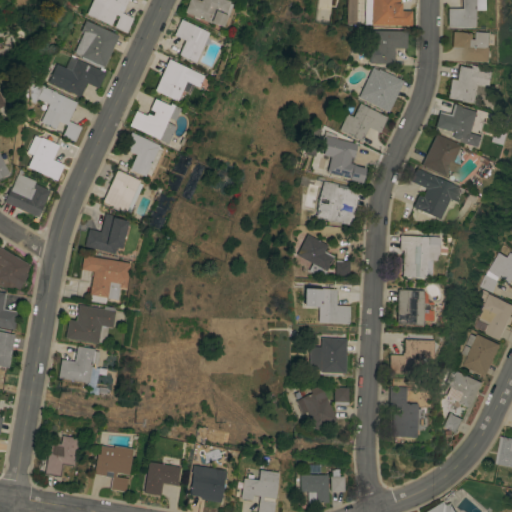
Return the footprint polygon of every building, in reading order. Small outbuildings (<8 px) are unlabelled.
[(126,0),(121,12),(132,17),(125,32),(112,26),(117,15),(114,14),(109,25),(85,13),(91,0),(126,0)] [(198,18),(198,19),(192,16),(192,15),(183,11),(187,0),(230,0),(230,2),(233,3),(228,16),(226,15),(222,26),(211,21),(210,22),(198,18)] [(351,0),(341,0),(341,23),(351,23),(351,0)] [(360,0),(397,0),(397,2),(399,2),(399,10),(410,10),(409,25),(360,23),(360,0)] [(446,7),(460,7),(460,0),(487,0),(487,9),(477,9),(477,26),(446,25),(446,7)] [(209,31),(195,61),(177,53),(184,39),(172,34),(180,18),(209,31)] [(117,35),(102,66),(79,55),(80,54),(73,51),(82,32),(79,31),(84,19),(117,35)] [(392,47),(392,63),(366,62),(367,44),(373,44),(373,39),(365,39),(365,29),(405,30),(405,47),(392,47)] [(450,30),(473,32),(472,38),(476,38),(476,31),(490,31),(489,60),(460,59),(461,48),(449,47),(450,30)] [(64,67),(69,56),(98,69),(99,66),(103,68),(102,71),(104,71),(97,87),(85,82),(79,96),(47,81),(55,63),(64,67)] [(167,58),(204,75),(198,86),(193,84),(189,93),(181,90),(176,100),(153,89),(167,58)] [(445,97),(448,78),(454,79),(456,64),(472,67),(473,64),(481,65),(481,68),(493,71),(490,86),(478,84),(475,102),(445,97)] [(366,77),(364,76),(369,66),(375,69),(376,68),(401,80),(386,111),(363,100),(364,99),(357,95),(366,77)] [(56,91),(55,92),(75,101),(67,120),(80,126),(73,141),(60,135),(66,124),(57,120),(54,128),(39,121),(48,103),(37,98),(33,102),(32,101),(30,98),(30,96),(29,93),(29,91),(29,90),(30,88),(31,88),(32,87),(34,85),(35,85),(39,84),(42,85),(56,91)] [(128,124),(134,110),(145,115),(146,112),(151,115),(153,111),(148,108),(153,97),(168,104),(169,102),(179,107),(174,119),(167,116),(165,121),(175,125),(167,143),(128,124)] [(357,102),(385,116),(378,132),(366,126),(360,140),(336,129),(344,112),(351,115),(357,102)] [(478,111),(472,132),(482,135),(479,145),(448,137),(450,131),(432,126),(437,110),(448,113),(451,103),(478,111)] [(333,137),(355,143),(351,155),(348,154),(347,161),(344,160),(344,163),(351,164),(351,163),(364,166),(359,182),(347,179),(348,178),(324,171),(328,156),(317,153),(323,130),(334,135),(333,137)] [(158,144),(158,145),(162,148),(150,175),(145,173),(144,175),(128,168),(134,153),(122,147),(129,131),(158,144)] [(433,133),(456,144),(455,145),(463,149),(452,173),(444,169),(441,175),(418,164),(433,133)] [(26,166),(32,154),(26,151),(34,135),(40,138),(40,136),(58,144),(51,158),(62,164),(55,180),(26,166)] [(461,190),(455,203),(444,198),(435,218),(409,206),(415,194),(420,196),(423,187),(407,180),(413,167),(461,190)] [(36,216),(2,201),(9,186),(10,186),(19,168),(22,170),(20,174),(34,180),(33,183),(48,190),(36,216)] [(115,169),(138,179),(138,181),(142,183),(129,211),(125,210),(124,211),(122,210),(121,212),(110,207),(111,205),(101,200),(115,169)] [(338,184),(337,186),(356,191),(349,225),(312,216),(314,198),(320,180),(338,184)] [(103,212),(120,216),(120,219),(126,220),(119,248),(115,247),(113,253),(82,245),(87,227),(99,230),(103,212)] [(325,244),(322,250),(331,255),(319,278),(305,270),(309,262),(293,253),(304,233),(325,244)] [(433,254),(433,259),(428,259),(428,260),(426,260),(426,270),(424,270),(424,277),(400,276),(401,249),(397,249),(398,235),(435,236),(434,254),(433,254)] [(0,247),(28,264),(23,272),(26,273),(17,288),(11,285),(10,287),(0,284),(0,247)] [(498,251),(507,256),(510,251),(511,252),(511,278),(509,282),(498,276),(492,291),(478,285),(484,273),(485,274),(487,269),(498,251)] [(91,271),(79,269),(81,255),(129,262),(124,287),(119,286),(117,298),(105,296),(103,303),(88,300),(89,293),(87,292),(88,288),(91,271)] [(347,259),(347,276),(332,276),(333,259),(347,259)] [(334,304),(348,304),(347,323),(315,321),(316,306),(300,306),(301,288),(319,289),(319,288),(335,289),(334,304)] [(394,323),(395,288),(421,289),(425,293),(424,301),(429,301),(430,305),(429,316),(425,316),(424,322),(420,324),(394,323)] [(0,291),(5,292),(2,308),(15,310),(13,328),(0,325),(0,291)] [(511,309),(498,339),(484,332),(489,321),(478,317),(482,309),(480,308),(487,293),(511,304),(511,309)] [(102,308),(103,305),(113,306),(113,310),(114,310),(112,326),(107,326),(104,342),(97,341),(97,342),(64,337),(67,318),(74,320),(77,304),(102,308)] [(6,367),(0,365),(0,331),(13,334),(6,367)] [(499,344),(485,375),(462,365),(466,355),(461,352),(464,344),(469,346),(469,345),(465,343),(469,333),(475,335),(476,333),(499,344)] [(343,372),(318,371),(318,368),(307,368),(308,345),(319,346),(320,336),(345,338),(343,372)] [(430,339),(429,357),(418,357),(417,372),(387,371),(388,354),(400,354),(400,352),(402,352),(402,338),(430,339)] [(56,377),(59,358),(73,361),(76,345),(93,348),(93,350),(98,351),(96,363),(91,362),(87,382),(56,377)] [(469,407),(458,402),(459,401),(445,394),(449,385),(444,383),(449,372),(453,374),(455,369),(481,381),(469,407)] [(305,410),(299,413),(293,399),(310,392),(308,388),(319,384),(334,419),(313,428),(305,410)] [(404,386),(403,402),(414,402),(414,405),(421,405),(420,429),(413,428),(413,430),(414,430),(413,436),(385,435),(388,385),(404,386)] [(346,403),(332,403),(333,386),(347,386),(346,403)] [(462,418),(455,432),(441,425),(448,411),(462,418)] [(48,441),(59,443),(61,434),(77,437),(73,465),(61,463),(59,476),(43,473),(48,441)] [(511,437),(511,466),(495,463),(500,435),(511,437)] [(132,448),(127,474),(115,472),(114,475),(127,477),(125,491),(109,488),(110,476),(92,473),(95,453),(97,453),(99,444),(112,447),(112,445),(132,448)] [(141,491),(146,460),(161,463),(162,456),(179,459),(178,465),(179,466),(176,485),(160,482),(159,494),(141,491)] [(199,498),(199,496),(187,493),(191,472),(190,471),(191,464),(225,470),(224,478),(223,477),(219,501),(199,498)] [(329,475),(330,475),(330,468),(338,468),(338,475),(343,475),(343,490),(329,490),(329,475)] [(256,511),(258,495),(251,494),(250,499),(239,497),(241,477),(257,479),(258,469),(278,472),(274,497),(262,495),(261,499),(274,501),(272,511),(256,511)] [(326,474),(326,502),(314,501),(314,497),(306,497),(306,491),(298,491),(298,474),(326,474)] [(451,511),(455,510),(456,511),(421,511),(441,500),(447,510),(451,511)]
